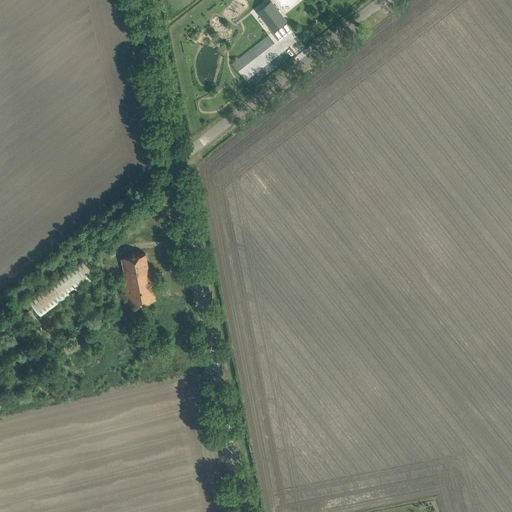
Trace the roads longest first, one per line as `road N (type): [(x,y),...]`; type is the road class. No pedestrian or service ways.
road 1 (unclassified): [(243,511),(171,157)]
road 2 (unclassified): [(171,157),(376,0)]
road 3 (unclassified): [(171,157),(140,0)]
